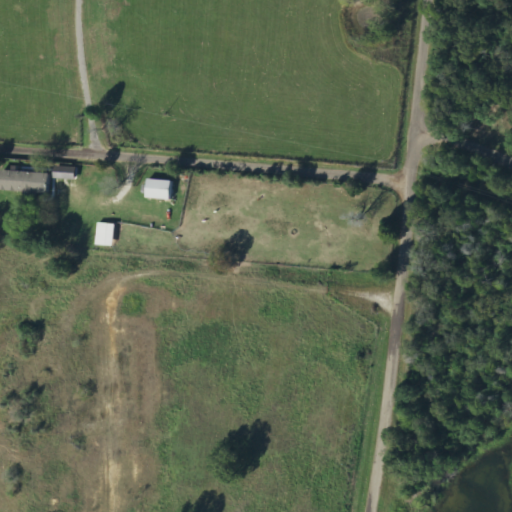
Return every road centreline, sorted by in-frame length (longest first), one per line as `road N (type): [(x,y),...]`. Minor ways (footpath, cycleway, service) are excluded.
road 1 (residential): [(428,0),(371,511)]
road 2 (residential): [(405,183),(0,150)]
road 3 (residential): [(95,155),(73,0)]
